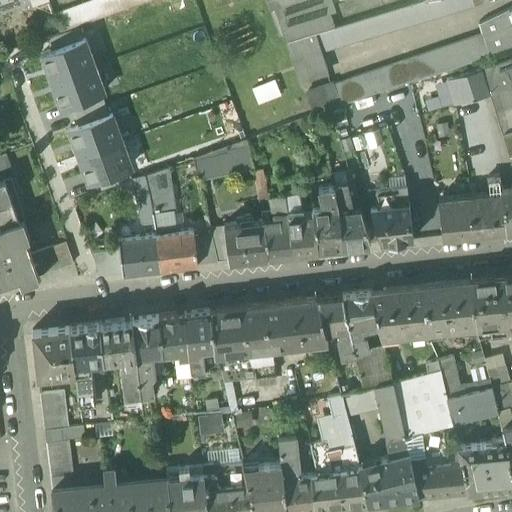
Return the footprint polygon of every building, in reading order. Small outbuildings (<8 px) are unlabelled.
[(96,0),(62,13),(69,31),(153,0),(96,0)] [(289,0),(276,5),(288,37),(315,29),(334,23),(325,0),(289,0)] [(322,52),(473,5),(471,0),(409,0),(334,23),(315,29),(322,52)] [(325,0),(334,23),(409,0),(325,0)] [(484,33),(490,54),(511,45),(511,10),(511,9),(481,24),(484,33)] [(52,51),(82,40),(78,29),(47,40),(52,51)] [(288,37),(301,81),(329,73),(322,52),(315,29),(288,37)] [(333,85),(340,104),(490,54),(484,33),(333,85)] [(52,51),(42,55),(51,81),(95,65),(85,39),(82,40),(52,51)] [(511,55),(447,80),(455,104),(511,85),(511,55)] [(51,81),(61,107),(70,104),(101,93),(104,91),(95,65),(51,81)] [(455,104),(447,80),(436,84),(444,107),(455,104)] [(340,104),(333,85),(332,82),(306,91),(313,113),(340,104)] [(70,104),(74,115),(105,104),(101,93),(70,104)] [(109,94),(111,112),(123,111),(120,93),(109,94)] [(109,115),(105,104),(74,115),(78,126),(109,115)] [(69,130),(79,156),(122,140),(113,114),(109,115),(78,126),(69,130)] [(380,128),(364,133),(369,149),(384,144),(380,128)] [(511,133),(503,136),(510,157),(511,156),(511,133)] [(194,158),(199,180),(253,170),(247,139),(194,158)] [(79,156),(88,182),(97,179),(128,168),(131,167),(122,140),(79,156)] [(0,179),(5,178),(5,179),(14,176),(6,152),(0,154),(0,179)] [(145,175),(151,201),(173,198),(168,167),(147,174),(145,175)] [(132,180),(128,168),(97,179),(102,190),(130,180),(132,180)] [(331,175),(333,184),(347,181),(354,208),(361,207),(353,179),(350,171),(331,175)] [(391,189),(407,187),(406,181),(404,174),(388,176),(390,189),(391,189)] [(143,224),(155,221),(153,213),(151,201),(145,175),(132,180),(130,180),(131,183),(134,183),(143,224)] [(491,189),(491,193),(501,191),(501,187),(499,175),(488,176),(490,189),(491,189)] [(284,192),(289,215),(314,212),(312,205),(301,207),(295,177),(282,180),(284,192)] [(22,238),(16,221),(19,220),(5,179),(5,178),(0,179),(0,283),(37,271),(31,252),(26,238),(25,237),(22,238)] [(256,181),(259,198),(267,196),(266,194),(267,193),(264,179),(256,181)] [(370,237),(361,207),(354,208),(347,181),(333,184),(339,203),(343,246),(371,243),(370,237)] [(318,249),(343,246),(339,203),(333,184),(318,187),(322,204),(312,205),(314,212),(318,249)] [(505,228),(511,227),(511,185),(501,187),(501,191),(505,228)] [(391,189),(392,203),(408,202),(407,187),(391,189)] [(505,228),(501,191),(491,193),(470,195),(474,232),(505,228)] [(269,195),(273,216),(289,215),(284,192),(269,195)] [(444,235),(474,232),(470,195),(439,199),(444,233),(444,235)] [(151,201),(153,213),(173,211),(173,213),(176,213),(173,198),(151,201)] [(413,239),(408,202),(392,203),(377,205),(377,202),(371,202),(372,206),(382,242),(413,239)] [(175,230),(173,213),(173,211),(153,213),(155,221),(156,232),(175,230)] [(318,249),(314,212),(289,215),(293,251),(318,249)] [(293,251),(289,215),(273,216),(263,218),(263,220),(268,254),(293,251)] [(228,259),(268,254),(263,220),(252,222),(251,216),(237,218),(238,224),(224,225),(228,259)] [(25,237),(26,238),(30,237),(23,218),(19,220),(16,221),(22,238),(25,237)] [(218,260),(228,259),(224,225),(211,227),(212,231),(213,234),(212,234),(218,260)] [(175,230),(156,232),(161,267),(197,262),(194,235),(193,228),(175,230)] [(194,235),(197,262),(218,260),(212,234),(213,234),(212,231),(194,235)] [(123,272),(161,267),(156,232),(118,237),(120,249),(123,271),(123,272)] [(31,252),(37,271),(39,275),(75,262),(66,239),(31,252)] [(92,252),(100,274),(123,271),(120,249),(92,252)] [(511,327),(511,273),(471,278),(476,324),(476,330),(477,331),(490,329),(491,337),(509,335),(508,328),(511,327)] [(428,330),(476,324),(471,278),(468,278),(423,283),(428,330)] [(420,284),(387,287),(390,313),(396,312),(399,333),(428,330),(423,283),(420,284)] [(381,335),(399,333),(396,312),(390,313),(387,287),(370,289),(379,324),(381,335)] [(354,347),(355,351),(370,348),(370,346),(367,335),(363,333),(364,327),(379,324),(370,289),(341,292),(354,347)] [(318,295),(327,329),(332,328),(336,327),(340,330),(338,335),(341,350),(354,347),(341,292),(318,295)] [(318,295),(285,299),(290,343),(329,338),(328,335),(327,329),(318,295)] [(284,343),(290,343),(285,299),(280,300),(284,343)] [(269,345),(279,344),(274,300),(264,301),(243,304),(248,347),(249,351),(257,375),(275,373),(273,354),(270,354),(269,345)] [(280,300),(274,300),(279,344),(284,343),(280,300)] [(243,304),(210,308),(214,343),(215,348),(217,351),(248,347),(243,304)] [(185,311),(188,346),(203,344),(214,343),(210,308),(185,311)] [(185,311),(158,314),(163,349),(167,349),(175,348),(188,346),(185,311)] [(158,314),(132,317),(141,394),(154,392),(152,376),(155,372),(154,359),(150,356),(148,357),(147,351),(163,349),(158,314)] [(132,317),(105,320),(109,356),(125,354),(125,359),(124,359),(121,363),(125,395),(141,394),(132,317)] [(70,324),(74,360),(86,359),(104,357),(100,320),(70,324)] [(105,320),(100,320),(104,357),(109,356),(105,320)] [(38,375),(76,370),(74,360),(70,324),(33,328),(38,375)] [(479,338),(491,337),(490,329),(477,331),(479,338)] [(214,343),(203,344),(206,368),(222,367),(219,355),(217,351),(215,348),(214,343)] [(355,351),(363,386),(375,383),(392,380),(383,343),(370,346),(370,348),(355,351)] [(191,370),(206,368),(203,344),(188,346),(191,370)] [(191,370),(188,346),(175,348),(177,371),(191,370)] [(222,367),(225,378),(232,378),(257,375),(249,351),(248,347),(217,351),(219,355),(222,367)] [(484,357),(489,373),(507,368),(502,351),(484,357)] [(498,409),(492,385),(490,377),(477,380),(476,383),(469,385),(465,381),(461,382),(455,353),(438,357),(453,421),(498,409)] [(441,424),(453,421),(438,357),(424,361),(427,372),(393,381),(397,401),(405,433),(441,424)] [(86,364),(86,359),(74,360),(76,370),(79,401),(95,399),(91,366),(89,364),(86,364)] [(489,373),(490,377),(492,385),(510,380),(507,368),(489,373)] [(239,408),(232,378),(225,378),(231,409),(239,408)] [(380,404),(392,453),(408,450),(405,433),(397,401),(393,381),(392,380),(375,383),(380,404)] [(511,385),(510,380),(492,385),(498,409),(511,406),(511,405),(511,385)] [(380,404),(375,383),(363,386),(341,391),(346,412),(380,404)] [(40,391),(45,427),(67,424),(69,424),(64,388),(40,391)] [(316,414),(321,438),(324,437),(327,447),(341,444),(339,434),(334,415),(346,412),(341,391),(327,394),(331,410),(316,414)] [(142,405),(141,394),(125,395),(126,407),(142,405)] [(511,411),(511,406),(498,409),(502,425),(511,422),(511,411)] [(251,408),(235,410),(237,424),(253,422),(251,408)] [(214,430),(212,411),(197,413),(200,432),(214,430)] [(334,415),(339,434),(351,431),(346,412),(334,415)] [(84,422),(69,424),(67,424),(68,436),(86,434),(84,422)] [(511,422),(502,425),(505,439),(511,467),(511,422)] [(68,436),(67,424),(45,427),(51,474),(72,471),(73,471),(68,436)] [(447,459),(441,424),(405,433),(408,450),(412,464),(447,459)] [(358,461),(351,431),(339,434),(341,444),(345,458),(350,461),(351,467),(359,466),(358,461)] [(281,460),(283,474),(300,472),(296,432),(279,434),(281,460)] [(311,440),(318,470),(329,469),(328,463),(330,460),(327,447),(324,437),(321,438),(311,440)] [(459,451),(468,488),(511,483),(511,467),(505,439),(458,443),(459,451)] [(207,448),(209,461),(240,458),(238,445),(207,448)] [(380,497),(418,493),(412,464),(408,450),(392,453),(371,458),(380,497)] [(447,459),(412,464),(418,493),(468,488),(459,451),(454,452),(456,458),(447,459)] [(206,483),(247,479),(245,469),(244,464),(242,458),(240,458),(209,461),(203,462),(206,483)] [(367,499),(380,497),(371,458),(358,461),(359,466),(367,499)] [(252,511),(255,511),(287,508),(283,474),(281,460),(255,463),(256,468),(245,469),(247,479),(249,479),(252,511)] [(171,511),(209,511),(206,483),(203,462),(166,466),(167,472),(168,478),(169,488),(171,511)] [(74,489),(74,486),(53,489),(55,511),(171,511),(169,488),(168,478),(117,484),(116,478),(115,466),(103,467),(105,480),(105,485),(74,489)] [(326,504),(367,499),(359,466),(351,467),(329,469),(318,470),(310,471),(314,505),(326,504)] [(51,474),(53,489),(74,486),(74,484),(72,471),(51,474)] [(310,471),(300,472),(283,474),(287,508),(314,505),(310,471)] [(167,472),(116,478),(117,484),(168,478),(167,472)] [(247,479),(206,483),(209,511),(252,511),(249,479),(247,479)] [(105,480),(74,484),(74,486),(74,489),(105,485),(105,480)]
